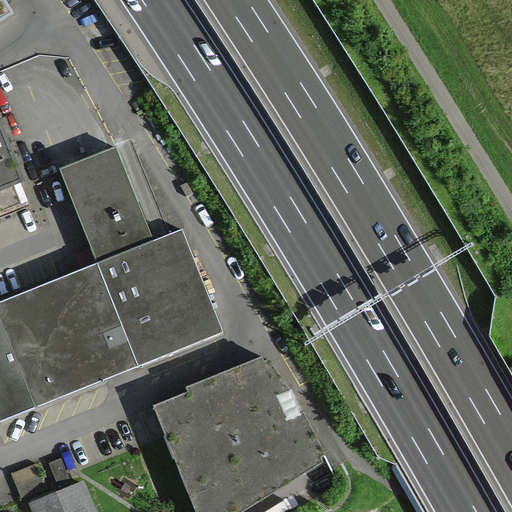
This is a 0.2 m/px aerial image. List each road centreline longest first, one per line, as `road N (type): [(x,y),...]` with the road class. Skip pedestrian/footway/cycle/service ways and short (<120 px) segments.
road 1 (motorway): [(145,0),(461,511)]
road 2 (motorway): [(511,458),(232,0)]
road 3 (track): [(511,204),(380,0)]
